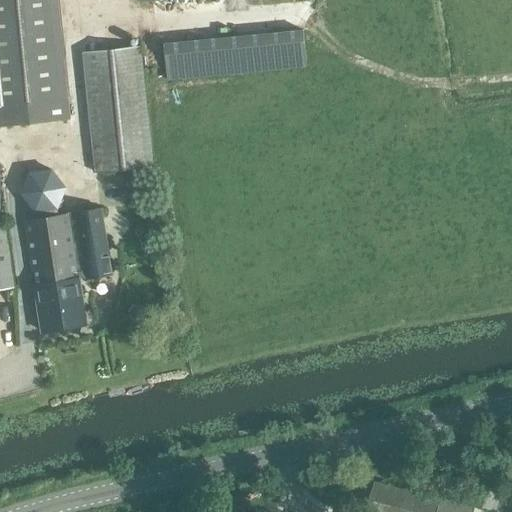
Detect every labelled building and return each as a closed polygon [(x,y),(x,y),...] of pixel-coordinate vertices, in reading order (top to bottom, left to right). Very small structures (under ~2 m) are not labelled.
[(0,0),(0,124),(71,118),(59,0),(0,0)] [(165,43),(168,79),(308,66),(304,30),(165,43)] [(85,52),(97,171),(154,165),(142,46),(85,52)] [(36,285),(80,278),(113,273),(102,207),(26,220),(36,285)] [(0,288),(14,287),(5,228),(0,228),(0,288)] [(80,278),(36,285),(43,331),(87,324),(80,278)] [(474,511),(475,508),(375,482),(366,511),(474,511)]
